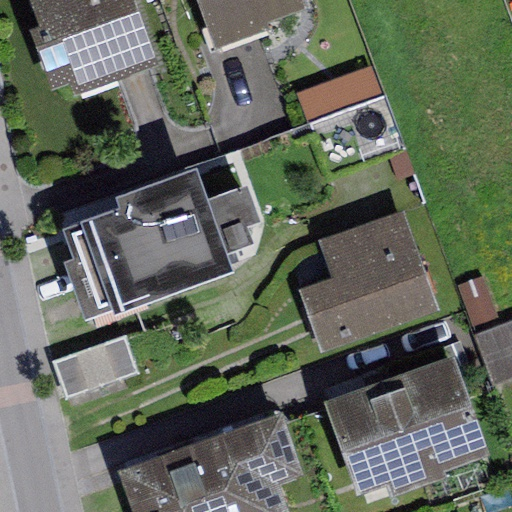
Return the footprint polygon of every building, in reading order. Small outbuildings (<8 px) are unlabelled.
[(130,0),(23,0),(35,33),(29,35),(51,98),(70,91),(75,103),(157,73),(130,0)] [(297,0),(192,0),(213,58),(263,40),(260,32),(304,16),(297,0)] [(83,243),(71,247),(97,319),(108,315),(113,329),(231,286),(194,183),(115,212),(118,222),(80,236),(83,243)] [(402,217),(318,247),(333,286),(298,298),(320,361),(438,319),(402,217)] [(511,318),(484,326),(497,377),(511,373),(511,318)] [(134,335),(62,357),(74,394),(145,372),(134,335)] [(453,367),(323,412),(355,505),(383,496),(387,508),(445,488),(442,481),(488,465),(453,367)] [(279,424),(117,482),(127,511),(282,511),(276,492),(300,484),(279,424)]
